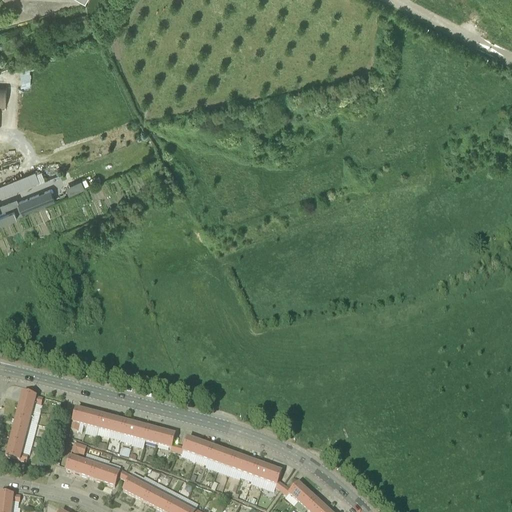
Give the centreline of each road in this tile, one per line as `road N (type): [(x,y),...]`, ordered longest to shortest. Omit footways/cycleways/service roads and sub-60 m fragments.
road 1 (tertiary): [(365,511),(308,463),(262,440),(0,369)]
road 2 (unclassified): [(511,59),(393,0)]
